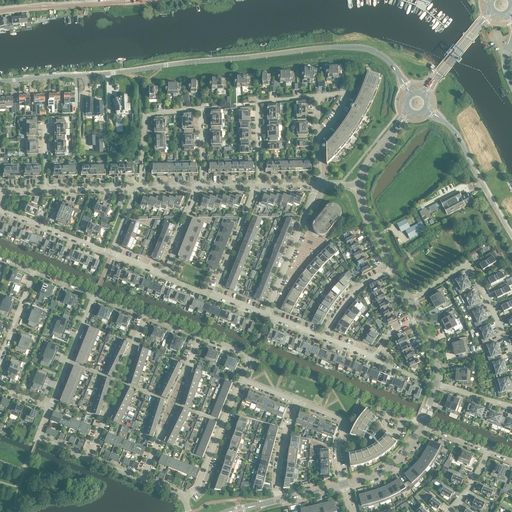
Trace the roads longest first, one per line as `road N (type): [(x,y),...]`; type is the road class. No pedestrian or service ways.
road 1 (unclassified): [(389,61),(367,49),(324,47),(0,81)]
road 2 (residential): [(266,314),(215,294),(258,186)]
road 3 (residential): [(511,358),(466,265),(410,301)]
road 4 (residential): [(156,0),(0,11)]
road 5 (residential): [(318,95),(256,102),(258,186)]
road 6 (residential): [(266,314),(319,185)]
road 7 (residential): [(201,187),(201,108),(144,114)]
road 8 (residential): [(185,498),(198,487),(240,379)]
road 9 (unclassified): [(511,236),(449,126)]
road 10 (residential): [(50,407),(95,295)]
